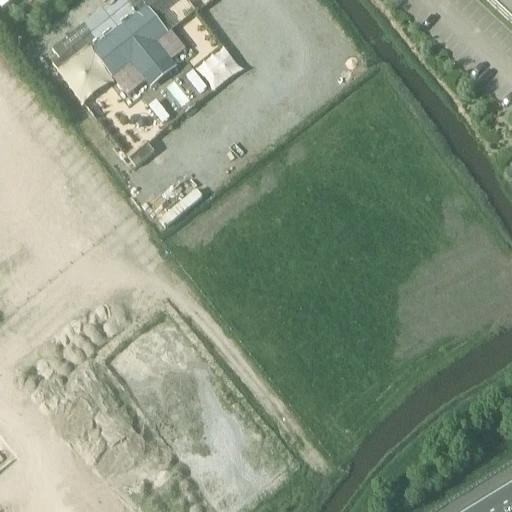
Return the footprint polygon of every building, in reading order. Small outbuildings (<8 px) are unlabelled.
[(117,0),(52,52),(60,61),(53,67),(60,76),(91,52),(112,78),(131,64),(140,76),(166,57),(156,45),(171,33),(157,15),(173,1),(171,0),(117,0)] [(511,0),(480,0),(511,29),(511,0)] [(0,114),(0,143),(14,132),(0,114)] [(14,132),(0,143),(0,173),(29,151),(14,132)] [(147,145),(128,160),(136,170),(155,154),(147,145)] [(29,151),(0,173),(0,193),(6,200),(44,170),(29,151)] [(44,170),(6,200),(24,224),(63,193),(44,170)] [(63,193),(24,224),(43,248),(82,218),(63,193)] [(6,200),(0,204),(0,242),(24,224),(6,200)] [(24,224),(0,242),(0,272),(5,279),(43,248),(24,224)]
